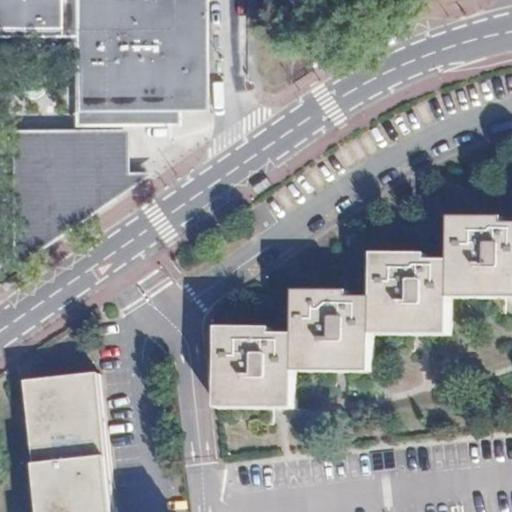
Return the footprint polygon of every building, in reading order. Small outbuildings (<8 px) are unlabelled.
[(0,0),(0,35),(73,35),(72,0),(0,0)] [(72,0),(73,35),(85,35),(91,35),(90,0),(72,0)] [(91,35),(85,35),(85,99),(219,99),(218,0),(211,0),(213,92),(91,92),(91,35)] [(90,0),(91,35),(91,92),(213,92),(211,0),(90,0)] [(292,0),(293,18),(317,17),(316,0),(292,0)] [(303,39),(318,38),(317,17),(293,18),(293,36),(303,36),(303,39)] [(164,162),(157,163),(54,235),(47,225),(37,225),(38,125),(141,125),(141,120),(27,120),(27,258),(164,162)] [(54,235),(157,163),(141,162),(141,125),(38,125),(37,225),(47,225),(54,235)] [(511,226),(507,226),(507,219),(455,219),(455,262),(431,262),(431,255),(377,255),(377,298),(353,298),(353,292),(299,291),(299,337),(275,337),(275,330),(221,330),(221,409),(300,409),(300,373),(336,373),(376,373),(376,334),(427,334),(455,334),(455,297),(511,297),(511,226)] [(37,391),(48,511),(122,511),(109,383),(37,391)]
